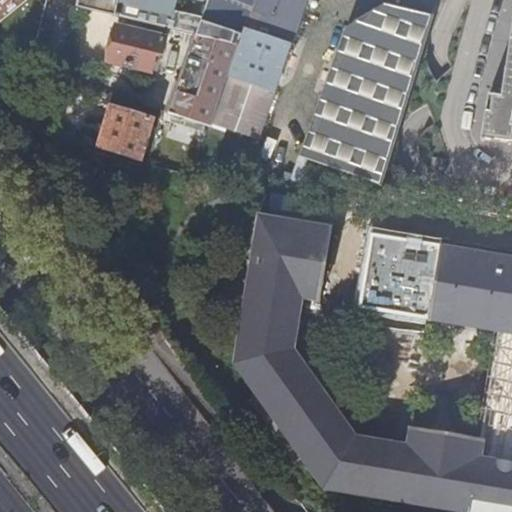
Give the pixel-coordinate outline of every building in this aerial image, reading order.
[(197,36),(240,46),(244,34),(206,20),(213,0),(80,0),(79,7),(197,36)] [(240,46),(213,126),(258,140),(305,4),(310,5),(311,0),(213,0),(206,20),(244,34),(240,46)] [(303,157),(316,161),(383,184),(439,0),(403,0),(402,10),(386,6),(347,29),(303,157)] [(162,57),(167,39),(119,27),(110,61),(152,71),(156,55),(162,57)] [(170,113),(213,126),(240,46),(197,36),(170,113)] [(511,38),(505,81),(502,99),(490,97),(485,136),(511,140),(511,38)] [(100,147),(143,160),(155,119),(112,106),(100,147)] [(265,237),(268,218),(259,217),(256,235),(265,237)] [(511,511),(511,463),(482,459),(485,443),(485,440),(410,429),(407,446),(357,438),(336,408),(321,418),(302,392),(317,381),(295,351),(304,301),(321,304),(333,230),(268,218),(265,237),(256,235),(249,273),(259,274),(253,307),(244,305),(237,344),(247,346),(244,363),(254,377),(247,383),(269,415),(277,410),(296,436),(288,441),(311,473),(319,468),(331,486),(349,489),(348,498),(385,505),(387,495),(419,500),(417,510),(432,511),(456,511),(457,506),(473,509),(471,511),(511,511)] [(503,334),(503,332),(504,322),(511,323),(511,258),(372,236),(360,306),(503,334)] [(511,463),(511,323),(504,322),(503,332),(511,333),(511,368),(503,419),(499,446),(485,443),(482,459),(511,463)] [(425,391),(497,406),(506,364),(433,349),(425,391)]
